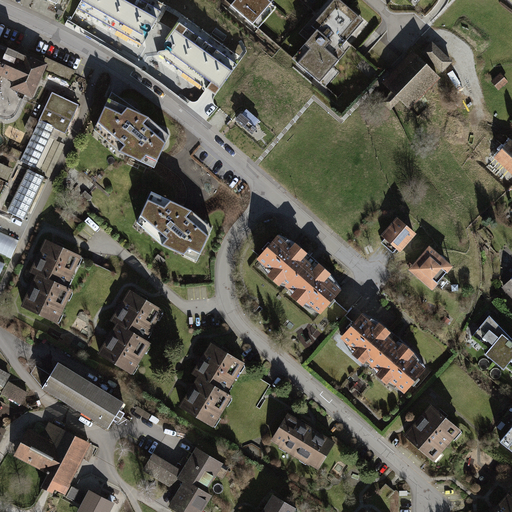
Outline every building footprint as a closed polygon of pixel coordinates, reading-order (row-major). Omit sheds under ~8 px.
[(180,10),(161,0),(80,0),(76,8),(153,50),(215,94),(246,57),(180,10)] [(238,0),(232,8),(258,30),(275,9),(270,5),(274,0),(238,0)] [(364,19),(342,0),(326,0),(306,24),(312,30),(291,55),(324,84),(335,71),(330,67),(345,50),(341,46),(364,19)] [(432,43),(421,54),(442,74),(453,63),(432,43)] [(5,53),(0,50),(0,89),(2,91),(0,96),(0,115),(0,116),(2,117),(3,118),(5,118),(9,118),(11,118),(12,117),(14,116),(15,115),(16,114),(17,111),(25,94),(32,96),(46,65),(26,56),(25,56),(8,48),(5,53)] [(412,53),(382,84),(393,94),(383,104),(390,111),(400,102),(410,111),(441,80),(412,53)] [(46,71),(71,79),(75,67),(49,59),(46,71)] [(499,91),(508,83),(500,74),(491,82),(499,91)] [(78,109),(52,96),(40,123),(55,130),(66,135),(78,109)] [(154,175),(165,149),(143,131),(146,125),(126,115),(120,122),(104,114),(97,129),(123,152),(119,159),(154,175)] [(55,130),(40,123),(21,163),(36,170),(55,130)] [(511,139),(511,138),(494,157),(511,173),(511,139)] [(28,174),(9,215),(26,223),(46,182),(28,174)] [(197,269),(211,234),(189,218),(169,209),(153,195),(147,207),(136,229),(158,246),(161,240),(167,246),(162,253),(197,269)] [(397,215),(381,234),(400,251),(417,232),(397,215)] [(279,230),(257,256),(271,268),(269,271),(281,281),(283,278),(295,289),(293,291),(305,301),(307,299),(322,312),(345,285),(330,273),(333,270),(320,259),(317,262),(305,252),(309,249),(297,238),(294,242),(279,230)] [(19,243),(0,234),(0,253),(12,259),(19,243)] [(429,244),(408,268),(432,289),(453,264),(429,244)] [(82,263),(48,247),(31,282),(38,285),(24,314),(59,331),(74,301),(65,297),(82,263)] [(511,277),(501,287),(511,298),(511,277)] [(166,317),(134,297),(116,326),(121,330),(102,361),(133,380),(152,349),(148,346),(166,317)] [(364,309),(341,336),(356,348),(353,350),(365,361),(368,358),(380,368),(378,371),(390,381),(391,379),(407,392),(430,365),(415,353),(418,349),(405,339),(402,342),(390,332),(393,328),(381,318),(378,322),(364,309)] [(487,349),(485,351),(504,367),(506,364),(511,369),(511,337),(489,313),(471,336),(487,349)] [(246,369),(214,349),(196,379),(201,382),(182,413),(213,433),(232,402),(228,399),(246,369)] [(125,399),(58,359),(41,387),(107,427),(125,399)] [(0,393),(11,374),(0,368),(0,393)] [(29,393),(9,382),(1,395),(21,406),(29,393)] [(462,435),(432,409),(404,441),(434,467),(462,435)] [(335,446),(288,419),(272,446),(319,473),(335,446)] [(28,427),(14,455),(48,472),(41,486),(53,492),(55,488),(65,493),(91,442),(49,420),(42,434),(28,427)] [(511,423),(500,438),(511,448),(511,423)] [(184,469),(156,453),(145,471),(179,490),(170,507),(178,511),(202,511),(213,493),(204,487),(221,458),(198,445),(184,469)] [(108,511),(114,501),(89,488),(87,493),(72,486),(66,498),(80,505),(76,511),(108,511)] [(511,511),(511,494),(508,491),(489,511),(511,511)] [(266,511),(296,511),(299,508),(276,495),(266,511)]
